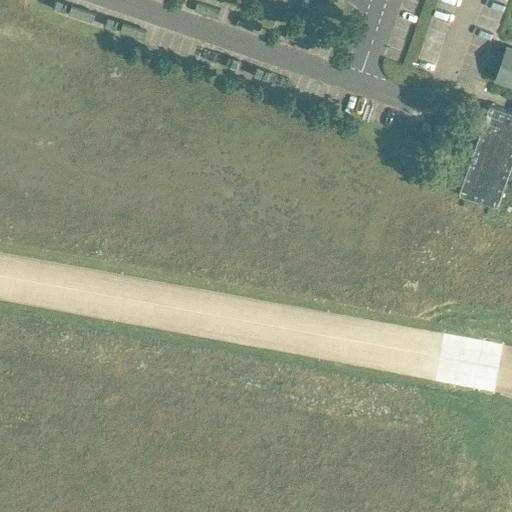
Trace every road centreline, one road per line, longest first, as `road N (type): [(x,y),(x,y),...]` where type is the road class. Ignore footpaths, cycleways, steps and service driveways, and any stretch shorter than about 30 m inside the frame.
road 1 (unclassified): [(364,81),(118,0)]
road 2 (unclassified): [(472,0),(440,90),(423,108),(399,105),(364,81)]
